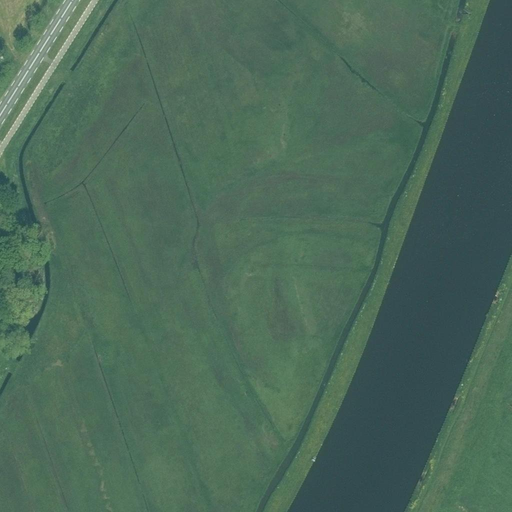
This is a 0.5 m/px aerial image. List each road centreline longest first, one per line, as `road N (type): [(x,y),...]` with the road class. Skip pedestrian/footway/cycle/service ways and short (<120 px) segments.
road 1 (track): [(0,351),(18,289),(20,245),(0,157)]
road 2 (primary): [(0,115),(72,0)]
